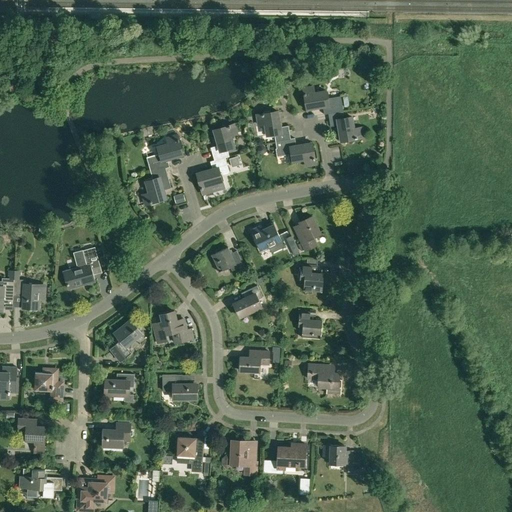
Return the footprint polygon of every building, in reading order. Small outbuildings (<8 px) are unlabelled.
[(324,114),(328,113),(328,112),(343,110),(341,95),(327,97),(326,90),(314,92),(313,86),(303,87),(307,109),(323,106),(324,114)] [(274,133),(276,141),(280,140),(291,138),(288,124),(281,126),(278,110),(257,114),(258,124),(265,123),(267,135),(274,133)] [(341,140),(362,136),(360,127),(354,128),(352,116),(345,117),(343,110),(328,112),(328,113),(331,126),(338,124),(341,140)] [(211,147),(214,160),(215,160),(225,157),(229,156),(227,148),(234,146),(231,135),(237,133),(234,124),(213,130),(218,145),(211,147)] [(147,157),(151,172),(165,168),(170,167),(168,160),(183,155),(177,134),(167,137),(168,144),(158,147),(160,154),(147,157)] [(291,138),(280,140),(276,141),(277,148),(276,148),(277,156),(292,153),(293,160),(304,158),(306,165),(316,163),(312,142),(296,145),(295,137),(291,138)] [(229,171),(225,157),(215,160),(214,160),(210,161),(213,169),(197,173),(203,194),(213,191),(211,184),(222,181),(220,174),(229,171)] [(166,198),(164,190),(171,188),(165,168),(151,172),(153,179),(146,181),(149,193),(143,194),(146,204),(166,198)] [(301,251),(305,249),(306,250),(317,244),(313,236),(321,233),(313,216),(300,222),(305,232),(299,235),(302,242),(298,244),(301,251)] [(273,250),(284,245),(274,225),(261,231),(259,227),(252,230),(261,250),(271,245),(273,250)] [(292,235),(286,238),(291,249),(297,247),(292,235)] [(228,246),(212,254),(215,262),(219,260),(223,270),(231,266),(233,270),(244,265),(237,250),(231,253),(230,251),(228,246)] [(103,272),(101,266),(96,247),(84,251),(83,250),(74,252),(78,268),(65,272),(69,289),(95,281),(93,275),(103,272)] [(323,291),(324,272),(317,271),(318,264),(318,259),(308,258),(308,260),(302,260),(302,263),(301,263),(300,278),(305,278),(304,289),(323,291)] [(2,277),(2,280),(0,280),(0,310),(2,311),(2,304),(6,304),(6,309),(14,310),(14,300),(13,300),(15,270),(9,270),(9,276),(10,276),(10,278),(2,277)] [(20,280),(20,279),(20,276),(22,276),(22,271),(15,270),(13,300),(14,300),(14,296),(21,297),(21,291),(25,291),(24,308),(38,309),(39,299),(45,300),(46,283),(26,282),(26,280),(20,280)] [(259,299),(263,297),(257,285),(242,292),(245,299),(234,304),(240,316),(262,306),(259,299)] [(322,338),(323,319),(316,319),(317,311),(300,310),(299,325),(303,325),(302,336),(322,338)] [(163,322),(152,324),(155,336),(165,333),(172,332),(175,342),(189,339),(193,337),(191,328),(186,329),(185,322),(178,323),(177,320),(174,311),(161,314),(162,320),(163,322)] [(126,346),(142,333),(131,319),(114,333),(120,341),(111,348),(121,361),(131,353),(126,346)] [(269,363),(270,350),(254,350),(253,357),(241,356),(241,370),(260,371),(260,363),(269,363)] [(320,379),(320,386),(328,386),(327,392),(342,393),(343,378),(340,378),(340,372),(327,372),(327,364),(310,364),(309,378),(320,379)] [(10,395),(10,393),(16,393),(17,368),(2,367),(2,372),(0,372),(0,393),(0,399),(9,399),(9,395),(10,395)] [(62,401),(63,383),(57,383),(58,369),(48,369),(48,373),(36,373),(35,390),(52,391),(52,400),(62,401)] [(105,394),(125,394),(125,401),(134,402),(134,394),(129,394),(129,387),(134,387),(135,374),(117,373),(117,380),(106,379),(105,394)] [(163,390),(173,390),(173,398),(197,398),(197,384),(183,384),(182,374),(163,375),(163,390)] [(45,453),(46,427),(37,426),(37,419),(19,418),(18,431),(27,431),(26,441),(35,441),(34,453),(45,453)] [(104,429),(103,446),(117,447),(117,444),(124,444),(124,440),(131,440),(131,423),(130,423),(124,423),(118,423),(117,423),(117,429),(104,429)] [(177,460),(177,462),(194,463),(194,472),(203,472),(203,461),(211,462),(211,457),(204,457),(204,446),(196,446),(196,438),(178,437),(177,455),(177,460)] [(245,474),(254,474),(256,441),(233,440),(232,455),(227,454),(223,459),(222,464),(227,469),(231,464),(246,465),(245,474)] [(306,466),(306,444),(292,443),(292,447),(278,446),(278,468),(285,468),(285,465),(306,466)] [(352,471),(352,464),(353,451),(346,450),(346,446),(331,445),(331,446),(325,445),(324,456),(331,456),(331,463),(345,464),(345,471),(352,471)] [(24,476),(21,476),(20,488),(28,488),(27,498),(37,499),(38,489),(44,489),(44,496),(54,497),(54,489),(62,490),(63,477),(45,477),(45,470),(24,469),(24,476)] [(114,492),(115,477),(99,476),(99,479),(80,478),(78,509),(87,510),(87,506),(93,506),(94,500),(107,501),(107,492),(114,492)] [(309,487),(300,486),(300,494),(309,495),(309,487)]
